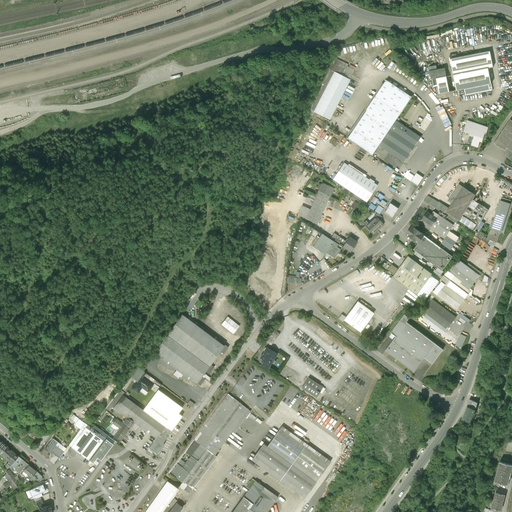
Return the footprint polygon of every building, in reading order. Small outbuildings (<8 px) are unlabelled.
[(449,56),(457,91),(463,89),(464,95),(493,89),(489,68),(494,67),(490,51),(457,58),(457,54),(449,56)] [(372,63),(381,71),(386,66),(381,60),(386,55),(382,52),(380,54),(382,56),(379,59),(376,57),(373,60),(374,61),(372,63)] [(330,120),(356,69),(339,61),(313,112),(330,120)] [(438,82),(440,94),(450,92),(446,68),(436,70),(435,66),(428,67),(432,83),(438,82)] [(414,96),(388,79),(348,138),(373,155),(379,145),(405,162),(423,135),(399,119),(414,96)] [(511,150),(507,156),(510,158),(509,160),(511,162),(510,164),(511,165),(511,120),(510,119),(494,143),(506,151),(508,148),(511,150)] [(468,120),(464,132),(475,136),(472,146),(479,148),(481,141),(483,142),(485,135),(487,135),(489,127),(468,120)] [(366,202),(378,185),(345,163),(333,180),(366,202)] [(418,178),(416,177),(417,174),(409,170),(406,177),(417,182),(418,178)] [(335,189),(323,183),(318,193),(330,198),(335,189)] [(448,208),(446,212),(461,222),(476,200),(478,196),(460,184),(448,201),(452,203),(448,208)] [(330,198),(318,193),(316,198),(313,197),(312,199),(308,197),(306,202),(312,205),(310,210),(303,206),(298,217),(318,226),(326,208),(329,209),(331,203),(329,202),(330,198)] [(435,208),(445,214),(446,212),(448,208),(428,195),(424,201),(429,204),(435,208)] [(490,209),(476,200),(461,222),(475,231),(490,209)] [(511,205),(500,201),(490,230),(501,234),(511,205)] [(378,204),(374,211),(380,214),(383,207),(378,204)] [(392,204),(386,212),(393,217),(399,209),(392,204)] [(421,219),(432,227),(438,218),(433,214),(427,211),(421,219)] [(430,229),(446,239),(451,231),(456,225),(441,214),(440,215),(438,218),(432,227),(430,229)] [(365,226),(372,234),(383,225),(376,217),(365,226)] [(406,234),(419,244),(426,234),(413,225),(406,234)] [(496,242),(498,243),(501,234),(490,230),(487,238),(487,239),(491,240),(496,242)] [(446,239),(443,243),(452,250),(460,238),(451,231),(446,239)] [(326,255),(327,255),(335,242),(331,240),(323,234),(320,239),(318,237),(313,245),(315,247),(314,248),(326,255)] [(335,234),(331,240),(335,242),(339,245),(340,246),(342,243),(344,240),(335,234)] [(446,271),(456,257),(426,234),(419,244),(415,249),(425,256),(432,261),(436,264),(440,267),(446,271)] [(352,253),(359,243),(351,237),(348,242),(344,240),(342,243),(345,245),(343,248),(352,253)] [(339,245),(335,242),(327,255),(334,260),(341,250),(337,248),(339,245)] [(422,259),(425,256),(415,249),(413,252),(422,259)] [(438,277),(409,256),(399,270),(395,276),(394,277),(423,298),(438,277)] [(448,272),(445,277),(469,294),(474,286),(473,285),(481,273),(468,263),(467,265),(460,260),(450,273),(448,272)] [(395,276),(399,270),(392,265),(391,265),(387,271),(395,276)] [(446,271),(440,267),(436,271),(443,275),(446,271)] [(469,294),(445,277),(444,276),(439,282),(443,285),(436,295),(457,310),(469,294)] [(361,332),(375,313),(369,309),(371,307),(367,304),(365,306),(358,300),(346,316),(342,314),(338,319),(343,322),(344,320),(361,332)] [(422,314),(446,331),(456,316),(433,300),(422,314)] [(391,319),(394,321),(404,308),(401,305),(391,319)] [(229,348),(182,313),(154,351),(165,359),(195,381),(197,382),(196,384),(201,387),(206,380),(204,379),(205,378),(209,381),(211,378),(206,375),(208,373),(210,374),(216,366),(213,364),(221,353),(224,355),(229,348)] [(468,322),(470,319),(460,313),(459,315),(462,317),(461,317),(468,322)] [(395,337),(385,351),(415,372),(425,359),(433,365),(444,350),(406,323),(408,319),(403,315),(390,333),(395,337)] [(227,316),(220,325),(233,335),(240,326),(227,316)] [(265,341),(271,345),(280,332),(274,328),(265,341)] [(462,347),(467,335),(461,333),(456,345),(462,347)] [(260,365),(267,369),(277,354),(267,347),(260,358),(264,360),(260,365)] [(194,383),(195,381),(165,359),(163,361),(177,371),(174,375),(180,379),(181,378),(182,378),(184,376),(194,383)] [(135,381),(138,383),(142,377),(145,373),(140,369),(133,379),(135,381)] [(341,412),(362,383),(349,374),(328,402),(341,412)] [(129,389),(138,395),(140,392),(143,389),(149,393),(153,387),(154,386),(153,386),(142,377),(138,383),(135,381),(129,389)] [(307,378),(301,388),(318,398),(324,388),(307,378)] [(158,391),(143,410),(173,433),(184,418),(180,415),(184,410),(158,391)] [(179,488),(190,495),(251,412),(228,396),(171,474),(183,483),(179,488)] [(115,408),(128,418),(134,423),(156,439),(148,450),(158,458),(167,445),(165,444),(173,433),(143,410),(124,397),(115,408)] [(463,419),(474,423),(481,404),(470,400),(463,419)] [(119,428),(114,436),(120,441),(134,423),(128,418),(123,424),(117,419),(113,424),(119,428)] [(85,425),(70,446),(97,465),(111,444),(85,425)] [(265,443),(252,461),(307,499),(332,462),(282,428),(269,447),(265,443)] [(44,449),(58,458),(66,447),(52,438),(44,449)] [(0,453),(3,456),(10,448),(0,440),(0,453)] [(11,465),(19,456),(10,448),(3,456),(2,457),(8,462),(6,465),(9,468),(11,465)] [(19,456),(11,465),(15,468),(14,470),(18,473),(17,474),(20,476),(24,472),(29,465),(19,456)] [(501,463),(496,482),(506,485),(511,466),(501,463)] [(24,472),(31,478),(37,471),(29,465),(24,472)] [(0,496),(5,493),(4,493),(15,485),(14,485),(13,482),(16,480),(16,479),(9,470),(4,474),(6,481),(1,482),(2,485),(1,485),(0,485),(0,496)] [(31,478),(35,481),(36,478),(38,480),(43,475),(37,471),(31,478)] [(254,480),(231,511),(270,511),(280,497),(254,480)] [(163,511),(179,491),(166,482),(144,511),(163,511)] [(31,497),(45,491),(43,484),(28,490),(31,497)] [(495,501),(503,503),(505,495),(498,493),(495,501)] [(503,503),(495,501),(493,509),(501,511),(503,503)] [(176,503),(169,511),(181,511),(184,509),(176,503)]
